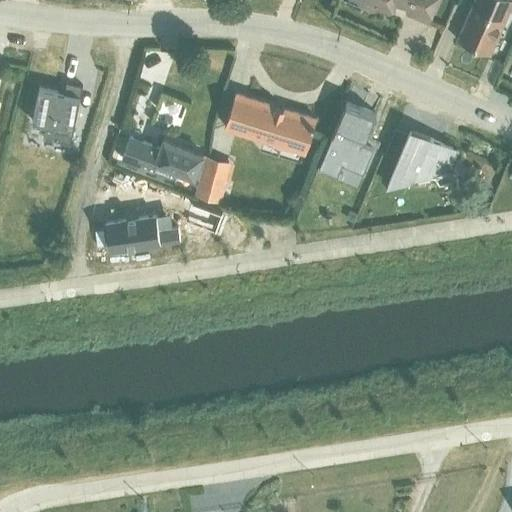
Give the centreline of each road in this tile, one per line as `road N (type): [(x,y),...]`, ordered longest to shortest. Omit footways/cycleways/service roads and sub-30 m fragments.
road 1 (tertiary): [(0,13),(283,35),(327,46),(511,126)]
road 2 (unclassified): [(511,217),(0,295)]
road 3 (unclassified): [(511,424),(41,499),(2,511)]
road 4 (track): [(71,284),(126,45),(153,0)]
